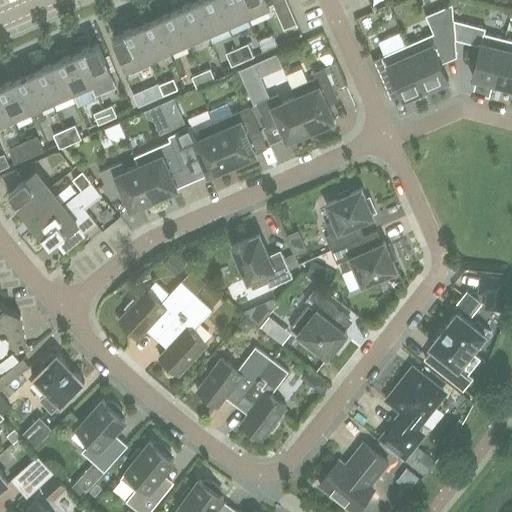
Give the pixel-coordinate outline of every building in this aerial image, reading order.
[(207,31),(227,23),(216,0),(195,0),(194,1),(207,31)] [(216,0),(227,23),(247,14),(240,0),(216,0)] [(240,0),(247,14),(269,4),(267,0),(240,0)] [(287,0),(277,0),(274,1),(285,27),(297,22),(287,0)] [(194,1),(174,9),(187,40),(207,31),(194,1)] [(174,9),(154,18),(167,49),(187,40),(174,9)] [(154,18),(134,27),(148,57),(167,49),(154,18)] [(473,75),(494,81),(505,37),(484,32),(486,27),(454,18),(455,38),(480,44),(473,75)] [(403,25),(380,35),(385,45),(407,36),(403,25)] [(127,66),(148,57),(134,27),(114,36),(127,66)] [(441,29),(407,43),(426,87),(449,77),(440,57),(451,52),(441,29)] [(511,85),(511,38),(505,37),(494,81),(511,85)] [(248,41),(237,46),(243,59),(254,54),(248,41)] [(92,82),(91,82),(96,94),(117,86),(111,73),(112,73),(99,42),(78,51),(92,82)] [(426,87),(407,43),(373,58),(383,82),(394,77),(403,97),(406,96),(408,99),(420,93),(419,90),(426,87)] [(243,59),(237,46),(226,51),(231,64),(243,59)] [(72,90),(91,82),(92,82),(78,51),(58,60),(72,90)] [(263,54),(241,64),(245,73),(267,63),(263,54)] [(304,59),(285,67),(290,78),(309,70),(304,59)] [(39,69),(52,99),(72,90),(58,60),(39,69)] [(291,86),(295,95),(296,95),(311,129),(314,127),(316,131),(332,124),(330,120),(335,118),(326,98),(337,93),(325,66),(314,71),(316,75),(291,86)] [(211,67),(201,71),(206,82),(215,78),(211,67)] [(40,104),(52,99),(39,69),(19,77),(32,108),(38,120),(46,117),(40,104)] [(197,86),(206,82),(201,71),(192,75),(197,86)] [(253,103),(257,101),(269,96),(260,75),(244,82),(253,103)] [(19,77),(0,85),(0,87),(12,116),(32,108),(19,77)] [(178,87),(174,77),(159,83),(164,94),(178,87)] [(0,121),(12,116),(0,87),(0,121)] [(307,131),(311,129),(296,95),(295,95),(283,100),(279,92),(257,101),(267,125),(279,119),(287,139),(291,138),(293,142),(309,135),(307,131)] [(112,104),(103,108),(108,119),(117,115),(112,104)] [(233,112),(215,120),(214,120),(233,163),(236,162),(238,166),(254,159),(252,155),(256,153),(248,133),(259,128),(249,104),(233,112)] [(108,119),(103,108),(94,112),(99,123),(108,119)] [(229,165),(233,163),(214,120),(215,120),(213,115),(176,131),(192,168),(204,163),(209,174),(213,172),(215,176),(231,169),(229,165)] [(76,123),(64,128),(71,142),(82,137),(76,123)] [(71,142),(64,128),(54,132),(60,146),(64,145),(71,142)] [(29,155),(44,149),(39,138),(25,144),(29,155)] [(135,155),(138,164),(139,163),(154,198),(159,196),(160,199),(174,193),(173,189),(178,187),(169,167),(181,162),(171,139),(135,155)] [(29,155),(25,144),(10,151),(15,162),(29,155)] [(0,168),(10,164),(5,153),(0,154),(0,168)] [(139,163),(138,164),(126,169),(122,160),(100,170),(110,193),(122,188),(130,208),(136,206),(137,209),(151,203),(150,199),(154,198),(139,163)] [(0,174),(0,177),(9,189),(24,178),(16,168),(0,174)] [(23,207),(49,186),(35,169),(24,178),(9,189),(23,207)] [(73,177),(81,188),(91,180),(83,169),(73,177)] [(91,180),(81,188),(63,203),(37,224),(51,241),(65,230),(67,232),(77,223),(83,231),(96,220),(83,204),(100,191),(91,180)] [(23,207),(37,224),(63,203),(49,186),(23,207)] [(326,235),(332,248),(358,237),(353,224),(374,214),(373,212),(377,211),(370,195),(366,196),(362,187),(351,192),(349,187),(336,193),(338,197),(327,202),(335,219),(326,223),(330,233),(326,235)] [(270,285),(293,275),(283,253),(271,259),(259,233),(234,244),(253,288),(268,281),(270,285)] [(364,250),(358,237),(332,248),(337,261),(342,260),(346,270),(355,266),(363,283),(373,279),(375,283),(388,277),(386,273),(397,268),(393,259),(397,257),(390,240),(386,242),(385,240),(364,250)] [(481,277),(479,293),(487,294),(485,309),(501,311),(503,295),(504,279),(481,277)] [(147,327),(157,336),(197,294),(182,279),(161,301),(147,288),(136,299),(134,296),(125,306),(127,309),(119,318),(139,336),(147,327)] [(345,333),(345,332),(327,317),(336,307),(314,288),(305,299),(308,302),(289,325),(307,340),(305,343),(315,352),(318,349),(326,356),(334,347),(338,350),(349,337),(345,333)] [(197,294),(157,336),(168,346),(160,355),(179,373),(207,343),(192,330),(212,308),(197,294)] [(0,388),(30,364),(22,355),(28,350),(20,312),(0,303),(0,388)] [(456,312),(446,325),(429,346),(447,360),(438,371),(462,390),(471,378),(457,367),(476,345),(479,347),(490,334),(475,322),(473,325),(456,312)] [(289,332),(269,316),(262,325),(282,341),(289,332)] [(226,395),(237,403),(272,357),(256,345),(238,368),(222,356),(197,388),(219,405),(226,395)] [(57,352),(34,376),(49,390),(41,398),(52,410),(60,402),(62,403),(85,380),(57,352)] [(289,370),(272,357),(237,403),(248,412),(241,421),(262,438),(269,429),(272,431),(281,420),(278,417),(287,406),(271,394),(289,370)] [(444,391),(413,366),(388,398),(405,411),(401,415),(400,415),(383,436),(405,454),(422,432),(416,427),(444,391)] [(103,398),(78,426),(92,439),(82,450),(105,470),(124,448),(110,436),(126,418),(123,416),(124,414),(123,409),(120,405),(117,402),(112,400),(108,399),(106,401),(103,398)] [(51,428),(40,416),(23,433),(34,445),(51,428)] [(171,450),(168,446),(164,443),(160,441),(155,440),(154,442),(151,439),(143,449),(139,446),(131,456),(134,459),(120,476),(135,488),(126,500),(141,511),(148,511),(164,493),(153,484),(174,458),(171,456),(173,454),(171,450)] [(355,511),(375,486),(371,483),(389,461),(363,442),(346,463),(340,458),(320,483),(355,511)] [(27,494),(53,470),(38,455),(13,479),(27,494)] [(80,497),(105,470),(93,459),(68,487),(80,497)] [(404,459),(391,475),(411,490),(423,474),(404,459)] [(0,488),(9,481),(0,470),(0,488)] [(66,484),(56,473),(43,486),(52,497),(66,484)] [(185,498),(174,511),(212,511),(224,496),(221,493),(222,491),(220,487),(217,483),(213,480),(209,479),(204,478),(203,480),(200,478),(192,488),(188,485),(181,496),(185,498)] [(48,511),(37,500),(24,511),(48,511)]
